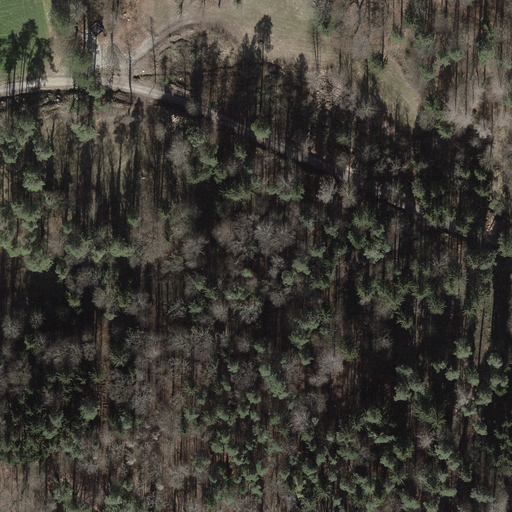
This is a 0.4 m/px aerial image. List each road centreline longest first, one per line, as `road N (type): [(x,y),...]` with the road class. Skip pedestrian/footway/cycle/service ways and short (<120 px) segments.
road 1 (track): [(511,248),(159,91),(74,78),(0,90)]
road 2 (track): [(433,218),(238,324)]
